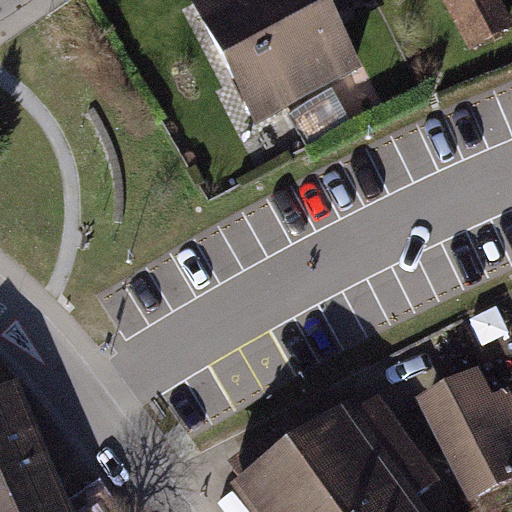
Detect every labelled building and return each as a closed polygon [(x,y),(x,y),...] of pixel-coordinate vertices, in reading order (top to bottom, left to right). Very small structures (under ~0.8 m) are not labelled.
[(220,0),(199,11),(259,129),(365,75),(326,0),(220,0)] [(493,0),(455,0),(479,45),(508,29),(493,0)] [(511,479),(468,391),(428,411),(477,508),(511,490),(511,479)] [(71,511),(22,393),(0,401),(0,511),(71,511)] [(300,455),(248,491),(262,511),(418,511),(412,504),(437,486),(392,423),(360,430),(310,466),(300,455)]
